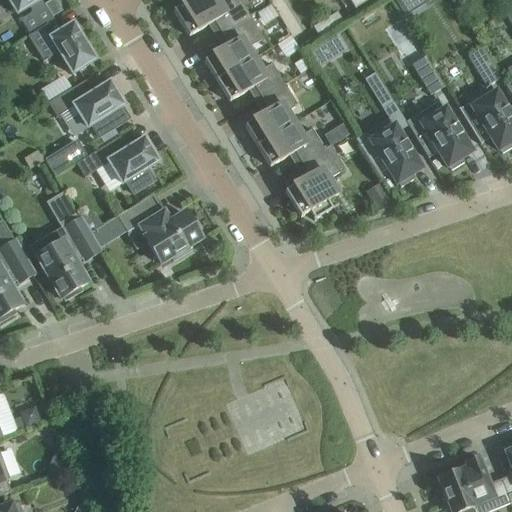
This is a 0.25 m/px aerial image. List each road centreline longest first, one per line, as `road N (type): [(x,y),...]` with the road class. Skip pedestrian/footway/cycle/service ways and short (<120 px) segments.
road 1 (residential): [(279,272),(113,4)]
road 2 (residential): [(511,194),(279,272)]
road 3 (residential): [(279,272),(324,343),(379,467)]
road 4 (residential): [(110,330),(279,272)]
road 5 (residential): [(379,467),(511,413)]
